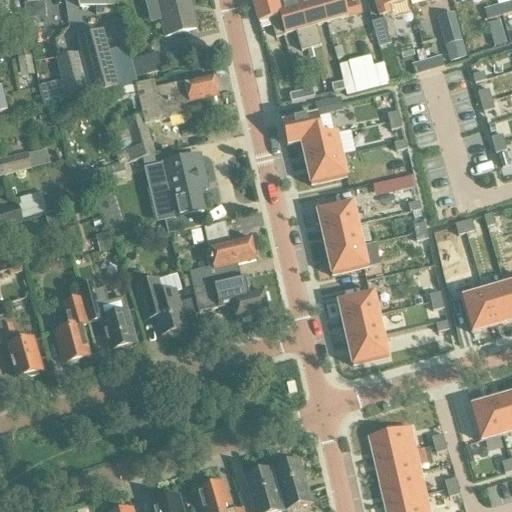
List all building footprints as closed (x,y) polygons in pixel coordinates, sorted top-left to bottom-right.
[(7,0),(0,0),(0,9),(9,8),(7,0)] [(75,0),(77,6),(93,6),(94,14),(114,14),(114,5),(116,5),(114,0),(75,0)] [(146,0),(156,38),(165,36),(166,37),(199,29),(192,0),(146,0)] [(275,0),(251,0),(259,25),(271,21),(276,39),(286,36),(278,6),(277,7),(275,0)] [(319,0),(300,0),(298,1),(312,49),(320,47),(315,28),(326,24),(319,0)] [(342,0),(319,0),(326,24),(359,15),(357,5),(345,8),(342,0)] [(374,0),(379,16),(389,13),(387,7),(408,1),(407,0),(374,0)] [(298,1),(278,6),(286,36),(296,33),(301,52),(312,49),(298,1)] [(511,16),(511,3),(499,8),(502,19),(511,16)] [(502,19),(499,8),(484,12),(488,24),(502,19)] [(455,14),(438,18),(450,63),(467,58),(455,14)] [(383,21),(360,27),(367,52),(390,45),(383,21)] [(506,38),(502,24),(488,27),(494,52),(508,48),(506,38)] [(26,25),(13,28),(21,78),(34,76),(26,25)] [(103,34),(79,40),(94,96),(118,90),(103,34)] [(142,61),(133,64),(135,73),(145,70),(146,75),(161,70),(158,58),(160,58),(158,53),(141,58),(142,61)] [(78,54),(57,59),(67,98),(88,93),(78,54)] [(377,89),(372,67),(370,58),(347,64),(355,94),(377,89)] [(444,69),(441,60),(426,64),(430,75),(444,71),(444,69)] [(310,73),(310,61),(290,61),(290,73),(310,73)] [(339,66),(344,85),(346,93),(347,97),(355,94),(347,64),(339,66)] [(430,75),(426,64),(413,68),(416,78),(416,79),(430,75)] [(483,74),(473,77),(475,84),(486,81),(483,74)] [(153,83),(135,87),(142,118),(144,126),(146,126),(186,116),(183,106),(217,98),(212,77),(155,91),(153,83)] [(344,85),(332,88),(334,96),(346,93),(344,85)] [(316,100),(314,92),(302,95),(304,103),(316,100)] [(304,103),(302,95),(291,98),(293,105),(304,103)] [(490,95),(479,98),(481,106),(492,102),(490,95)] [(492,102),(481,106),(484,113),(494,110),(492,102)] [(368,109),(367,126),(378,127),(378,110),(368,109)] [(398,113),(387,116),(389,124),(400,121),(398,113)] [(318,117),(282,125),(287,148),(301,145),(301,144),(323,139),(318,117)] [(118,155),(116,156),(118,165),(153,157),(146,126),(144,126),(142,118),(111,126),(118,155)] [(400,121),(389,124),(391,131),(402,129),(400,121)] [(323,139),(301,144),(301,145),(305,165),(342,157),(337,136),(323,139)] [(502,136),(491,139),(493,147),(504,144),(502,136)] [(405,142),(394,145),(396,153),(407,150),(405,142)] [(504,144),(493,147),(496,155),(506,151),(504,144)] [(426,152),(388,161),(391,173),(429,165),(426,152)] [(28,156),(0,162),(0,177),(4,176),(42,167),(38,153),(28,156)] [(501,170),(510,167),(506,154),(497,157),(501,170)] [(198,157),(165,165),(170,186),(150,190),(157,223),(174,219),(174,220),(203,214),(196,186),(204,184),(198,157)] [(342,157),(305,165),(310,187),(347,179),(342,157)] [(81,186),(93,183),(94,187),(126,180),(123,167),(76,177),(81,186)] [(21,207),(0,213),(0,226),(46,213),(41,194),(19,200),(21,207)] [(408,209),(406,196),(388,198),(389,211),(408,209)] [(352,203),(316,212),(321,234),(358,226),(352,203)] [(419,203),(409,206),(410,214),(421,211),(419,203)] [(49,232),(61,229),(57,212),(44,216),(49,232)] [(492,216),(484,218),(487,229),(495,227),(492,216)] [(471,222),(463,224),(466,235),(474,233),(471,222)] [(463,224),(455,226),(458,237),(466,235),(463,224)] [(209,270),(189,274),(198,315),(233,306),(236,321),(267,314),(262,293),(250,296),(246,278),(240,279),(237,267),(255,262),(250,239),(229,244),(224,225),(191,233),(193,240),(205,237),(209,253),(208,254),(210,263),(207,263),(209,270)] [(424,225),(413,227),(415,235),(426,232),(424,225)] [(358,226),(321,234),(326,255),(363,247),(358,226)] [(386,247),(399,246),(397,232),(384,234),(386,247)] [(426,232),(415,235),(417,243),(428,240),(426,232)] [(110,233),(97,237),(101,253),(114,250),(110,233)] [(467,252),(473,275),(498,267),(492,245),(467,252)] [(363,247),(326,255),(332,278),(368,269),(363,247)] [(176,276),(134,288),(144,324),(156,321),(161,338),(166,337),(170,339),(178,337),(180,333),(185,331),(175,294),(181,292),(176,276)] [(91,286),(78,290),(82,305),(88,325),(100,322),(109,353),(121,350),(124,351),(131,349),(132,346),(134,346),(122,303),(108,307),(103,289),(92,292),(91,286)] [(511,314),(504,287),(483,293),(494,329),(511,323),(511,314)] [(483,293),(461,300),(472,336),(494,329),(483,293)] [(373,294),(337,302),(342,325),(379,316),(373,294)] [(440,294),(429,296),(431,304),(442,302),(440,294)] [(69,330),(54,335),(63,366),(66,366),(68,367),(75,365),(77,362),(89,359),(80,328),(86,326),(80,302),(62,307),(69,330)] [(442,302),(431,304),(433,312),(444,310),(442,302)] [(451,322),(463,320),(461,306),(448,308),(451,322)] [(379,316),(342,325),(347,346),(384,337),(379,316)] [(447,323),(436,326),(438,333),(449,331),(447,323)] [(0,346),(6,345),(16,380),(28,377),(30,378),(38,376),(39,373),(41,373),(32,341),(21,344),(19,336),(14,337),(11,326),(1,329),(0,324),(0,346)] [(384,337),(347,346),(353,368),(389,360),(384,337)] [(511,395),(492,402),(503,437),(511,434),(511,395)] [(492,402),(470,408),(480,444),(503,437),(492,402)] [(410,428),(369,438),(374,461),(416,452),(410,428)] [(443,436),(432,440),(434,447),(445,444),(443,436)] [(445,444),(434,447),(437,455),(447,452),(445,444)] [(416,452),(374,461),(379,484),(421,474),(416,452)] [(278,468),(272,470),(284,511),(285,511),(311,505),(299,462),(293,464),(290,462),(286,462),(283,463),(280,465),(278,468)] [(511,469),(510,462),(502,464),(505,475),(511,473),(511,469)] [(251,477),(245,478),(255,511),(284,511),(272,470),(265,472),(262,470),(258,470),(255,471),(252,473),(251,477)] [(421,474),(379,484),(384,506),(426,497),(421,474)] [(456,480),(445,483),(447,491),(458,488),(456,480)] [(208,490),(197,493),(202,511),(229,511),(222,485),(220,486),(217,484),(210,487),(208,490)] [(458,488),(447,491),(449,499),(460,496),(458,488)] [(429,511),(426,497),(384,506),(385,511),(429,511)] [(181,511),(177,498),(175,499),(172,498),(165,500),(163,503),(152,506),(153,511),(181,511)]
